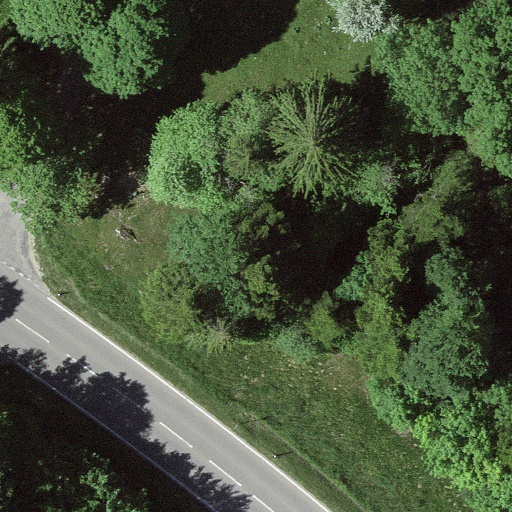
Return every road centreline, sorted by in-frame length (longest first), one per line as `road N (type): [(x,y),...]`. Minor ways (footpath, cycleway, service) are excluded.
road 1 (primary): [(0,309),(177,432),(270,511)]
road 2 (unclassified): [(127,0),(0,191)]
